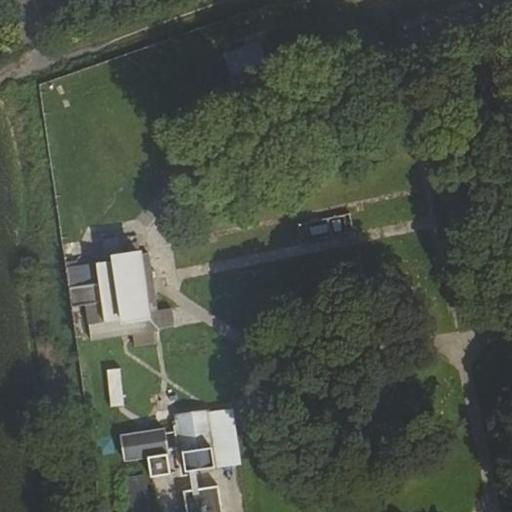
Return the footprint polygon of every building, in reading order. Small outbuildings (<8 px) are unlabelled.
[(388,23),(457,0),(387,0),(381,2),(388,23)] [(331,42),(369,31),(362,9),(324,20),(331,42)] [(217,76),(251,65),(241,33),(207,44),(217,76)] [(107,227),(138,224),(135,202),(104,206),(107,227)] [(87,310),(159,302),(149,222),(138,224),(146,287),(85,294),(87,310)] [(107,227),(89,229),(92,250),(73,253),(78,295),(85,294),(146,287),(138,224),(107,227)] [(314,366),(321,402),(342,398),(336,363),(314,366)] [(105,371),(108,408),(123,406),(120,370),(105,371)] [(176,452),(197,450),(193,413),(172,416),(176,452)] [(124,461),(163,456),(160,431),(121,436),(124,461)]
